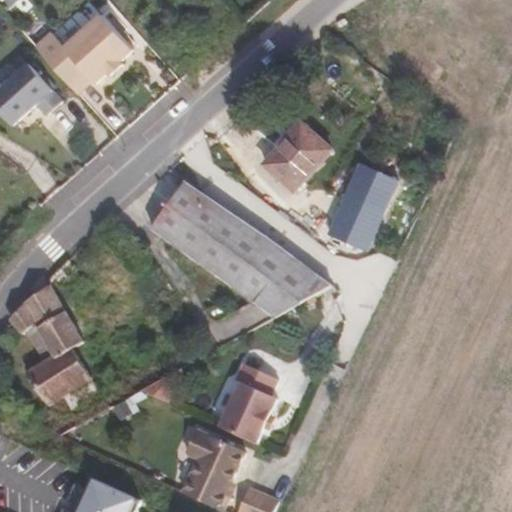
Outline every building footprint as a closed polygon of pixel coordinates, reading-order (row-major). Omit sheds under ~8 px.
[(50,30),(35,44),(77,90),(92,77),(95,80),(107,69),(113,63),(119,58),(132,46),(100,11),(63,45),(50,30)] [(107,69),(110,71),(122,61),(119,58),(113,63),(107,69)] [(30,63),(0,90),(0,108),(14,124),(38,103),(47,113),(63,99),(30,63)] [(339,139),(311,117),(277,161),(305,183),(339,139)] [(363,165),(329,243),(341,252),(345,243),(369,251),(399,181),(363,165)] [(291,321),(345,287),(214,186),(202,177),(167,223),(251,288),(230,319),(244,339),(286,316),(291,321)] [(63,278),(46,294),(54,302),(68,286),(63,278)] [(20,322),(21,325),(25,333),(36,328),(55,370),(45,375),(22,383),(33,412),(56,405),(94,392),(80,362),(88,359),(54,302),(46,294),(20,322)] [(36,328),(25,333),(45,375),(55,370),(36,328)] [(191,375),(203,368),(194,353),(179,357),(191,375)] [(147,376),(157,394),(191,375),(179,357),(147,376)] [(248,391),(226,435),(261,453),(270,437),(275,425),(284,409),(279,406),(287,391),(252,373),(244,388),(248,391)] [(143,402),(152,398),(157,394),(147,376),(137,389),(143,402)] [(94,392),(56,405),(66,420),(100,407),(94,392)] [(275,425),(270,437),(274,439),(280,428),(275,425)] [(190,499),(217,511),(225,511),(232,499),(228,496),(233,485),(245,459),(199,437),(189,458),(199,463),(190,482),(196,486),(190,499)] [(136,511),(141,501),(96,480),(81,511),(136,511)] [(190,482),(183,496),(190,499),(196,486),(190,482)] [(228,496),(232,499),(237,488),(233,485),(228,496)] [(281,511),(284,508),(256,495),(248,511),(281,511)]
